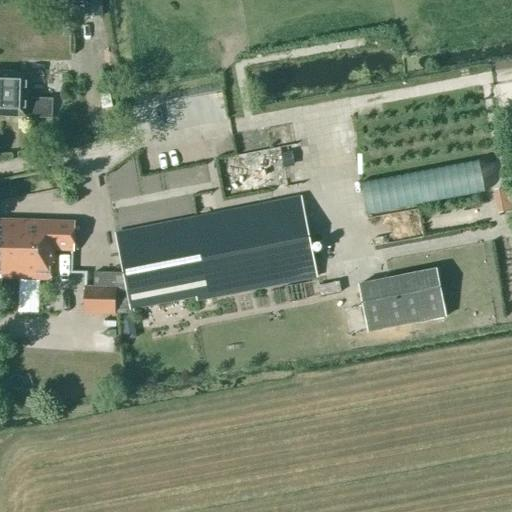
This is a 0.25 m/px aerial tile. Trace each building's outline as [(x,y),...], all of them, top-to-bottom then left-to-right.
[(102,16),(100,0),(68,0),(69,3),(85,2),(86,18),(102,16)] [(68,19),(59,20),(60,22),(60,31),(69,30),(68,19)] [(0,115),(24,117),(24,118),(51,119),(52,99),(25,98),(26,74),(0,73),(0,115)] [(480,157),(360,180),(367,214),(487,191),(480,157)] [(496,189),(499,214),(511,212),(511,188),(511,187),(496,189)] [(124,314),(315,277),(300,198),(116,234),(123,273),(94,273),(93,287),(84,287),(83,314),(124,314)] [(2,296),(18,296),(19,280),(51,281),(51,263),(54,264),(55,251),(73,252),(75,222),(0,220),(0,274),(0,275),(0,277),(0,278),(2,279),(2,296)] [(358,283),(367,334),(446,318),(436,268),(358,283)]
